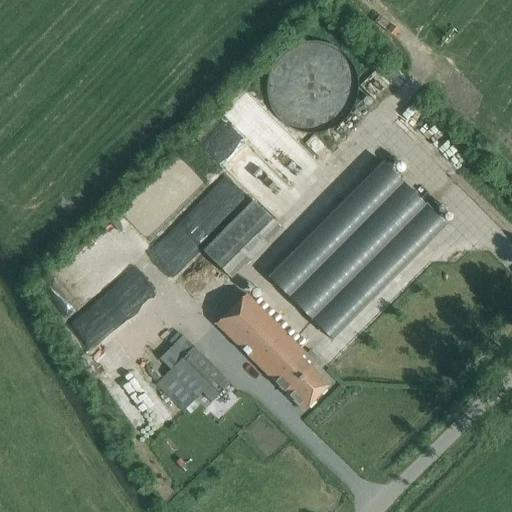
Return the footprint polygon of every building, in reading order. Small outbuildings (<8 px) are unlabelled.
[(297,131),(313,134),(329,131),(343,124),(353,112),(359,97),(360,81),(354,66),(345,53),(331,44),(315,41),(299,43),(287,49),(276,59),(270,72),(267,85),(268,99),(274,112),(283,123),(297,131)] [(246,90),(222,106),(230,117),(254,100),(246,90)] [(382,162),(268,277),(331,340),(445,225),(382,162)] [(252,201),(203,252),(230,278),(280,228),(252,201)] [(87,261),(43,292),(81,347),(138,308),(117,277),(104,286),(87,261)] [(314,364),(245,294),(215,324),(302,411),(327,386),(310,368),(314,364)] [(137,363),(153,350),(129,321),(113,334),(137,363)] [(229,383),(193,347),(177,332),(167,342),(171,346),(158,359),(169,370),(155,385),(182,412),(185,409),(190,414),(199,405),(194,400),(202,392),(211,402),(229,383)] [(85,357),(149,435),(168,419),(104,341),(85,357)]
